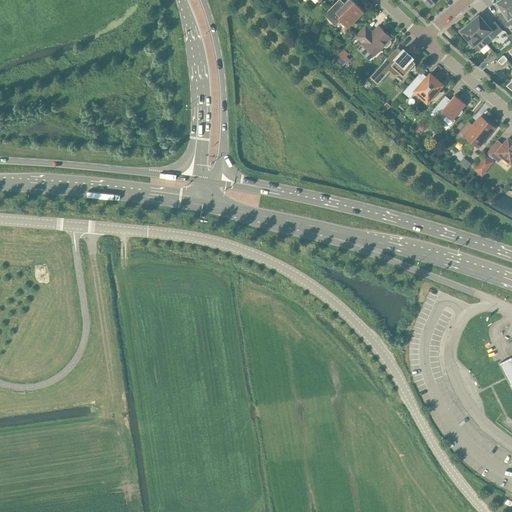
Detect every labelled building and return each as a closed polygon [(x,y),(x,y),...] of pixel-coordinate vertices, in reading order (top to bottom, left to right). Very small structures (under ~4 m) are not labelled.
[(341,20),(348,27),(363,12),(351,0),(347,0),(344,4),(340,0),(338,0),(324,15),(335,26),(341,20)] [(498,16),(506,27),(511,24),(510,24),(511,22),(511,2),(510,0),(500,0),(497,2),(503,12),(498,16)] [(469,23),(482,38),(488,34),(492,39),(502,31),(495,21),(489,27),(479,15),(477,16),(476,16),(471,20),(472,21),(469,23)] [(487,44),(482,38),(469,23),(467,25),(466,24),(460,30),(459,29),(458,29),(460,31),(459,32),(464,37),(464,36),(473,46),(476,50),(479,50),(487,44)] [(362,44),(374,55),(383,46),(385,48),(387,48),(391,43),(391,41),(390,39),(391,38),(379,26),(372,33),(365,27),(356,36),(363,43),(362,44)] [(350,57),(342,49),(334,57),(343,65),(350,57)] [(386,59),(369,77),(377,85),(389,72),(392,76),(402,75),(403,76),(407,71),(415,71),(415,63),(411,59),(413,58),(403,49),(399,54),(395,50),(386,59)] [(494,52),(485,60),(489,65),(498,56),(494,52)] [(502,65),(507,60),(504,55),(498,61),(502,65)] [(423,98),(427,102),(429,100),(429,101),(442,93),(439,89),(443,85),(430,73),(423,81),(418,76),(404,91),(411,96),(415,91),(419,94),(417,95),(422,100),(423,98)] [(466,104),(455,95),(448,103),(443,98),(432,112),(450,127),(456,120),(453,118),(457,114),(459,116),(462,111),(461,110),(466,104)] [(466,136),(478,147),(494,128),(481,116),(470,129),(465,125),(455,138),(461,142),(466,136)] [(511,141),(508,138),(503,145),(498,140),(488,153),(488,154),(487,155),(486,155),(473,169),(482,176),(494,161),(492,160),(493,158),(496,160),(501,155),(511,163),(511,161),(511,141)] [(511,357),(500,364),(511,386),(511,357)]
